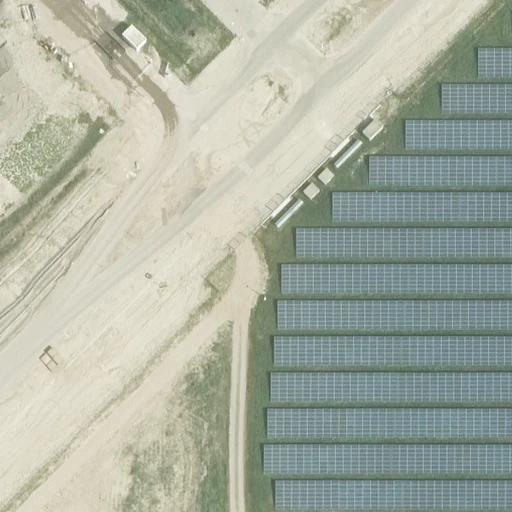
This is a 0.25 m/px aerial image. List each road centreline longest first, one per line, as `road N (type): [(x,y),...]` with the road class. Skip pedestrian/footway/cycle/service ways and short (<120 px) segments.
road 1 (unclassified): [(0,414),(412,0)]
road 2 (unclassified): [(313,0),(0,319)]
